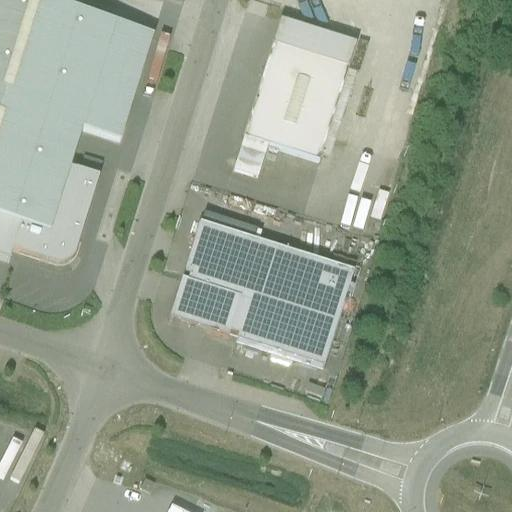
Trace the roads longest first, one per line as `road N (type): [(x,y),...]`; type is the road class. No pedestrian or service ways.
road 1 (unclassified): [(105,373),(220,0)]
road 2 (unclassified): [(274,430),(105,373)]
road 3 (unclassified): [(427,459),(274,430)]
road 4 (unclassified): [(274,430),(410,501)]
road 5 (unclassified): [(52,511),(105,373)]
